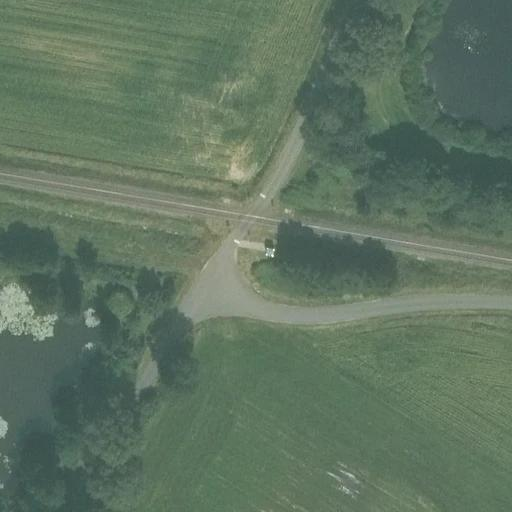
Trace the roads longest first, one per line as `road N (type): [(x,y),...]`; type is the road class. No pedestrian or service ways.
road 1 (residential): [(352,0),(285,163),(81,511)]
road 2 (track): [(511,310),(338,319),(210,284)]
